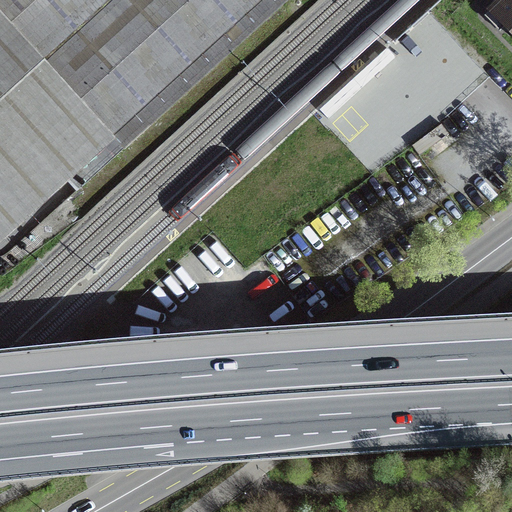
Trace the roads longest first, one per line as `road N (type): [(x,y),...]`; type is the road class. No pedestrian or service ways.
road 1 (motorway): [(0,442),(511,404)]
road 2 (motorway): [(511,357),(0,394)]
road 3 (primary): [(95,511),(347,360),(511,237)]
